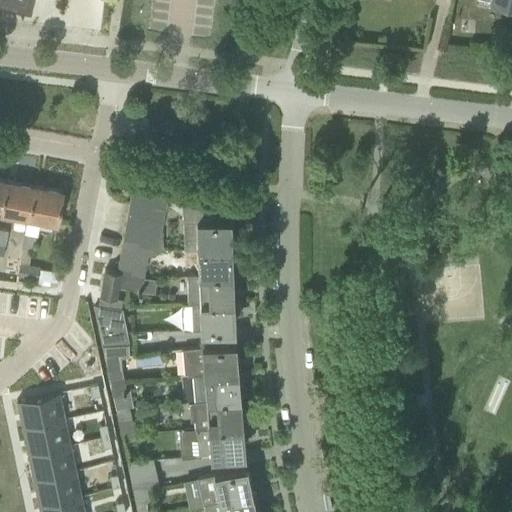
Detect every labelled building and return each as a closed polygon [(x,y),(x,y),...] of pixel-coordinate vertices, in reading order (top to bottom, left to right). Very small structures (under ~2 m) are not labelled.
[(144,138),(148,119),(136,117),(133,136),(144,138)] [(27,216),(33,185),(5,180),(0,208),(0,215),(11,217),(12,214),(27,216)] [(61,190),(33,185),(27,216),(26,220),(39,222),(39,219),(55,221),(61,190)] [(157,251),(164,211),(168,191),(132,185),(129,201),(154,205),(152,218),(150,229),(147,241),(123,236),(120,252),(148,251),(157,251)] [(154,205),(129,201),(127,213),(152,218),(154,205)] [(220,202),(196,203),(194,203),(195,215),(182,216),(183,250),(185,249),(197,248),(228,247),(227,233),(231,233),(230,222),(227,222),(227,219),(220,219),(220,202)] [(150,229),(152,218),(127,213),(125,225),(150,229)] [(147,241),(150,229),(125,225),(123,236),(147,241)] [(35,234),(25,232),(24,232),(21,247),(33,249),(35,234)] [(229,273),(228,247),(197,248),(185,249),(187,275),(229,273)] [(143,277),(148,251),(120,252),(117,266),(131,268),(130,275),(143,277)] [(27,283),(30,263),(20,261),(16,281),(27,283)] [(120,271),(118,271),(105,269),(100,295),(115,297),(120,271)] [(230,300),(229,273),(187,275),(188,302),(230,300)] [(141,289),(143,277),(130,275),(127,287),(141,289)] [(231,327),(230,300),(188,302),(182,302),(182,329),(231,327)] [(121,307),(114,306),(94,305),(102,344),(121,342),(129,342),(121,307)] [(122,367),(121,353),(121,342),(102,344),(110,383),(124,380),(122,367)] [(234,370),(233,353),(232,343),(182,347),(184,375),(193,374),(234,370)] [(236,397),(234,370),(193,374),(194,401),(236,397)] [(130,407),(124,380),(110,383),(115,409),(130,407)] [(59,390),(16,399),(22,426),(64,417),(59,390)] [(102,397),(94,398),(96,410),(104,409),(102,397)] [(239,424),(236,397),(194,401),(193,401),(194,419),(195,427),(208,426),(239,424)] [(135,433),(130,407),(115,409),(121,436),(135,433)] [(104,409),(96,410),(99,422),(107,420),(104,409)] [(64,417),(22,426),(27,452),(70,443),(64,417)] [(241,451),(239,424),(208,426),(195,427),(196,437),(197,455),(241,451)] [(70,443),(27,452),(33,478),(75,469),(70,443)] [(113,448),(105,450),(107,462),(115,460),(113,448)] [(156,471),(152,458),(128,461),(130,475),(156,471)] [(115,460),(107,462),(110,474),(118,472),(115,460)] [(243,466),(224,470),(197,476),(202,503),(219,499),(249,493),(243,466)] [(75,469),(33,478),(38,504),(81,495),(75,469)] [(159,487),(156,471),(130,475),(133,492),(147,489),(159,487)] [(253,511),(249,493),(219,499),(221,511),(253,511)] [(84,511),(81,495),(38,504),(40,511),(84,511)] [(126,511),(124,501),(116,503),(117,511),(126,511)]
